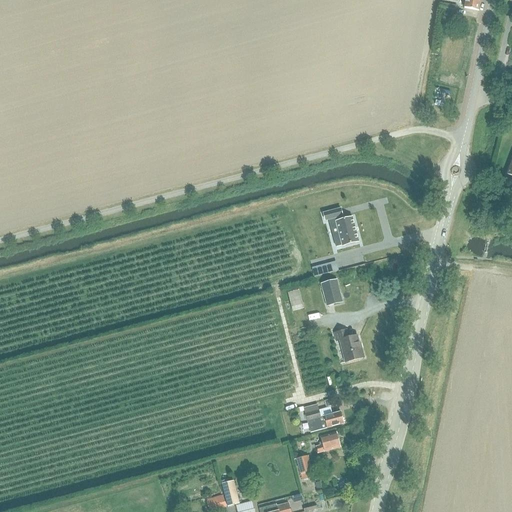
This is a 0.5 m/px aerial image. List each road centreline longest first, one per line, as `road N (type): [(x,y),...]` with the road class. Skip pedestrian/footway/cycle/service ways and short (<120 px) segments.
road 1 (residential): [(0,241),(416,129),(462,136)]
road 2 (tertiary): [(377,511),(462,136)]
road 3 (tertiary): [(462,136),(491,0)]
